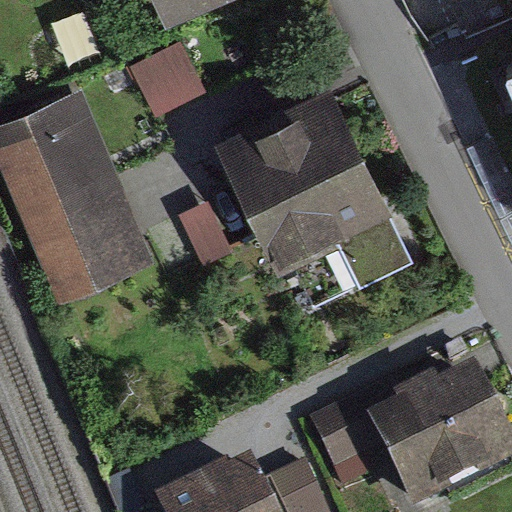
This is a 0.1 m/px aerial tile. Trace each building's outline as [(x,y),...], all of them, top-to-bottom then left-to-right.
[(161,0),(168,15),(203,0),(161,0)] [(104,85),(128,135),(209,96),(185,46),(104,85)] [(73,102),(0,134),(0,147),(64,293),(142,259),(73,102)] [(328,103),(228,150),(277,254),(301,243),(326,296),(402,260),(328,103)] [(374,428),(412,507),(508,462),(470,383),(374,428)] [(260,511),(243,474),(164,511),(260,511)]
